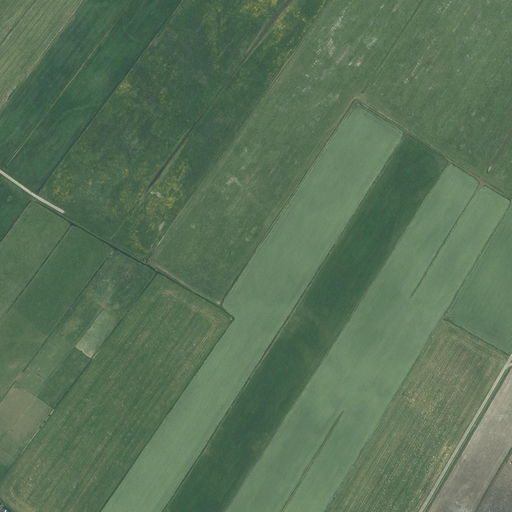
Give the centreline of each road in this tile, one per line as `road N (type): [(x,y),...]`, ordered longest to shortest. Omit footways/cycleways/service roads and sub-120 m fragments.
road 1 (track): [(154,264),(0,171)]
road 2 (track): [(420,511),(511,364)]
road 3 (track): [(226,339),(240,316),(154,264),(170,240)]
